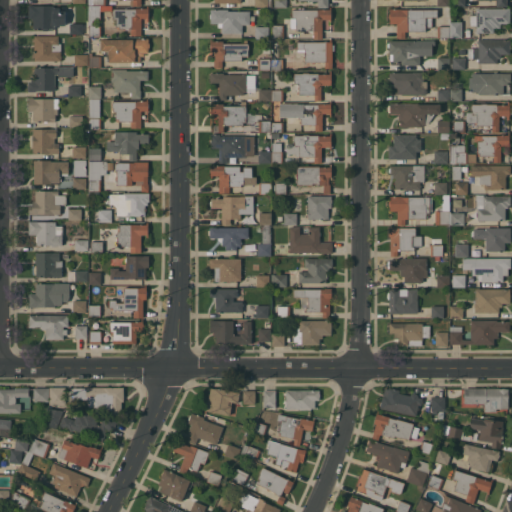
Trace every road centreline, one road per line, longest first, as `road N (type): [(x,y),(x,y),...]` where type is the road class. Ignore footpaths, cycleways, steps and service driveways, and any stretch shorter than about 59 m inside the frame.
road 1 (tertiary): [(178,0),(176,372),(107,511)]
road 2 (residential): [(360,0),(359,372),(311,511)]
road 3 (tertiary): [(511,371),(0,371)]
